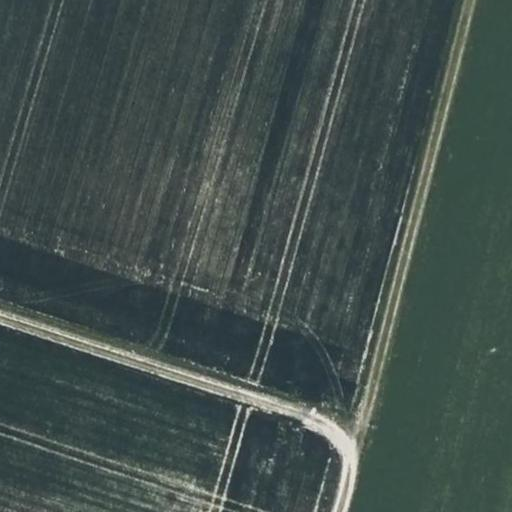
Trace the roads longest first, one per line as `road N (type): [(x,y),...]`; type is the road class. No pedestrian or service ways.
road 1 (track): [(465,0),(337,511)]
road 2 (track): [(357,442),(0,320)]
